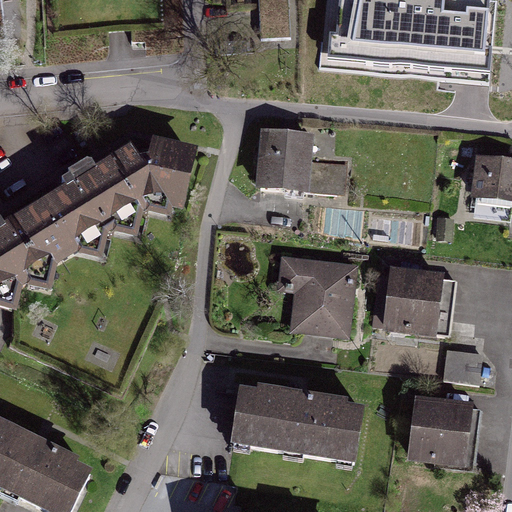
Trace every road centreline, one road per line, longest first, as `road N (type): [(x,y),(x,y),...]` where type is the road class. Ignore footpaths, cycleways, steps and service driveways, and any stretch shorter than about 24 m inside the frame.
road 1 (residential): [(511,127),(237,108)]
road 2 (residential): [(0,101),(159,92)]
